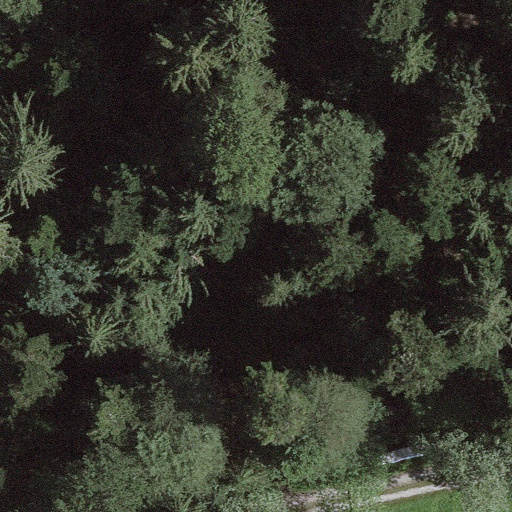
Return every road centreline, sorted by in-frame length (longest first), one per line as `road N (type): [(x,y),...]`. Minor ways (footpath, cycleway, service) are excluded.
road 1 (track): [(491,0),(201,320),(231,381),(323,480)]
road 2 (track): [(511,433),(323,480),(232,511)]
